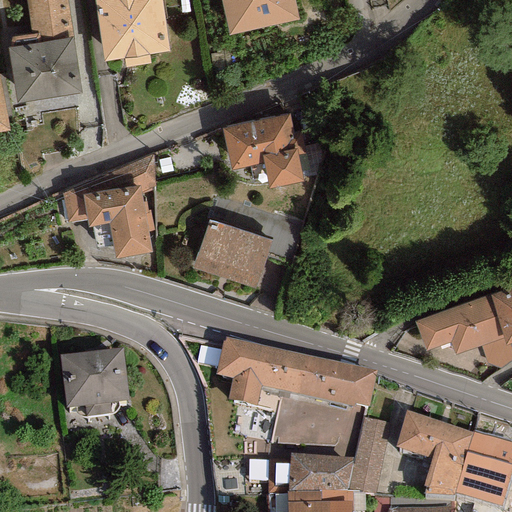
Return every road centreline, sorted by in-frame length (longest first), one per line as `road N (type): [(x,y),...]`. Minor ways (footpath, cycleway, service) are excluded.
road 1 (residential): [(0,206),(364,43)]
road 2 (tertiary): [(370,363),(127,289),(88,281),(1,286)]
road 3 (tertiary): [(1,286),(140,332),(165,350),(183,388),(195,511)]
road 4 (unclassified): [(370,363),(401,315),(511,271)]
road 5 (unknown): [(77,0),(101,160)]
road 6 (tertiary): [(511,408),(370,363)]
